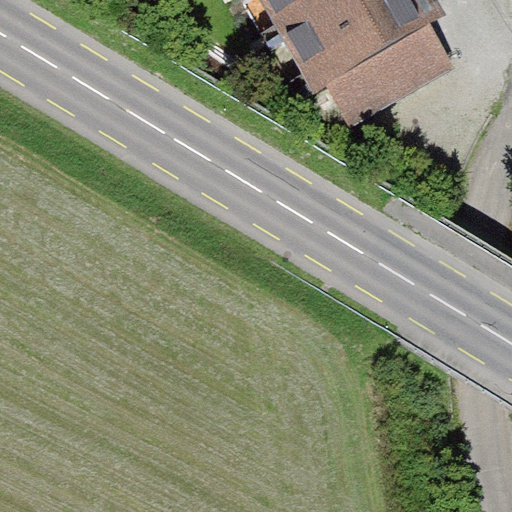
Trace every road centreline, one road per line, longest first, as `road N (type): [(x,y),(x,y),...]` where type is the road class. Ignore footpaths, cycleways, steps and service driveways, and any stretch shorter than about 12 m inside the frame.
road 1 (primary): [(511,342),(0,33)]
road 2 (unclassified): [(502,511),(476,386),(485,234),(511,177)]
